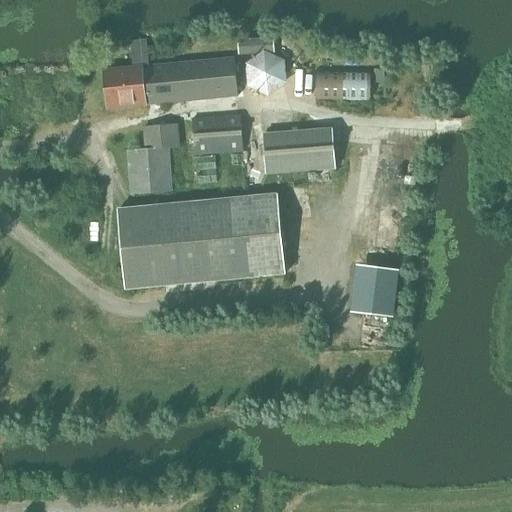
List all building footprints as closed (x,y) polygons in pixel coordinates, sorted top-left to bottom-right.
[(238,39),(239,55),(275,53),(274,37),(238,39)] [(187,63),(150,67),(147,41),(131,43),(134,69),(105,71),(109,109),(191,101),(187,63)] [(289,79),(290,73),(288,68),(285,63),(281,59),(276,56),(271,55),(265,56),(260,58),(255,62),(252,66),(250,72),(250,77),(251,83),(254,88),(258,92),(263,94),(269,95),(275,95),(280,92),(284,89),(288,84),(289,79)] [(239,97),(237,72),(236,59),(187,63),(191,101),(239,97)] [(317,73),(317,101),(371,102),(372,73),(317,73)] [(196,156),(244,152),(241,116),(193,120),(196,156)] [(147,150),(128,151),(132,195),(173,192),(170,150),(170,148),(179,147),(178,136),(178,131),(177,126),(145,129),(147,150)] [(268,175),(335,170),(332,129),(265,135),(268,175)] [(278,195),(119,210),(126,290),(285,275),(278,195)] [(358,264),(352,312),(395,317),(401,269),(358,264)]
